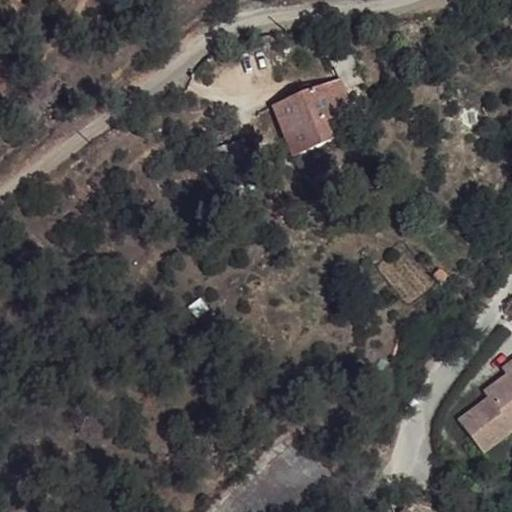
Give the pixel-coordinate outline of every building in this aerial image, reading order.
[(347,107),(338,85),(274,108),(292,158),(331,143),(326,128),(338,122),(337,113),(347,107)] [(250,164),(241,167),(250,189),(258,187),(250,164)] [(250,189),(241,167),(236,171),(244,192),(250,189)] [(511,360),(511,361),(511,374),(507,378),(486,394),(491,400),(460,424),(482,453),(511,432),(511,360)] [(507,378),(511,374),(511,361),(501,369),(507,378)] [(417,511),(410,503),(400,511),(417,511)]
